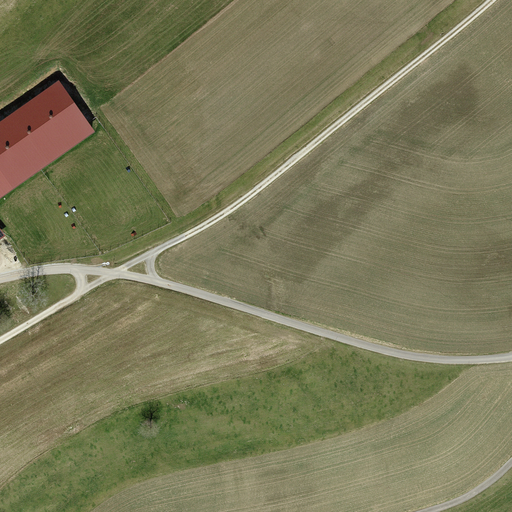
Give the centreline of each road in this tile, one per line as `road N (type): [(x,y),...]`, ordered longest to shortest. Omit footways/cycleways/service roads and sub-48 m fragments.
road 1 (track): [(0,340),(239,204),(492,0)]
road 2 (unclassified): [(511,355),(389,351),(117,273),(60,269),(0,279)]
